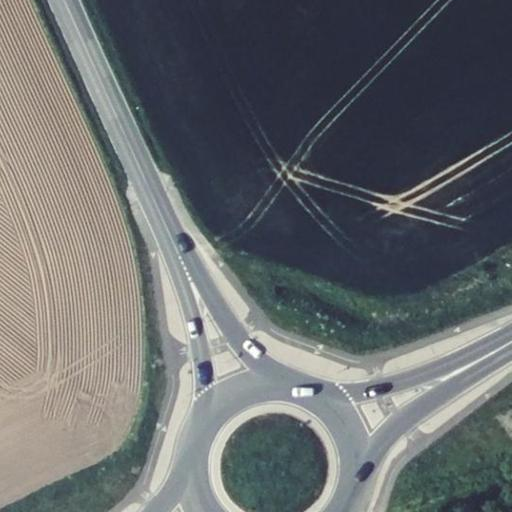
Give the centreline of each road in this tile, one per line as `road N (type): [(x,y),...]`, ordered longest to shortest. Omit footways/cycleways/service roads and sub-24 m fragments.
road 1 (tertiary): [(155,200),(192,323),(206,422)]
road 2 (tertiary): [(282,384),(232,339),(155,200)]
road 3 (tertiary): [(64,0),(155,200)]
road 4 (primary): [(511,331),(406,378),(318,395)]
road 5 (primary): [(358,467),(407,419),(511,347)]
